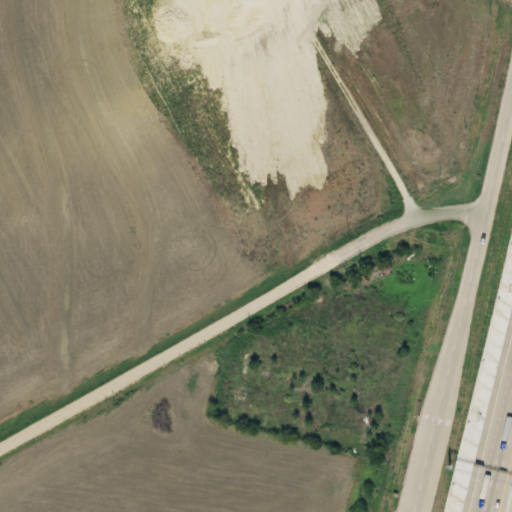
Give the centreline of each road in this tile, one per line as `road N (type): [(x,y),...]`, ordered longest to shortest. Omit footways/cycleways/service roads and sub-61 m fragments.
road 1 (residential): [(0,449),(426,218),(489,216)]
road 2 (tertiary): [(511,104),(421,511)]
road 3 (secondary): [(471,290),(402,511)]
road 4 (tertiary): [(471,290),(456,425),(434,511)]
